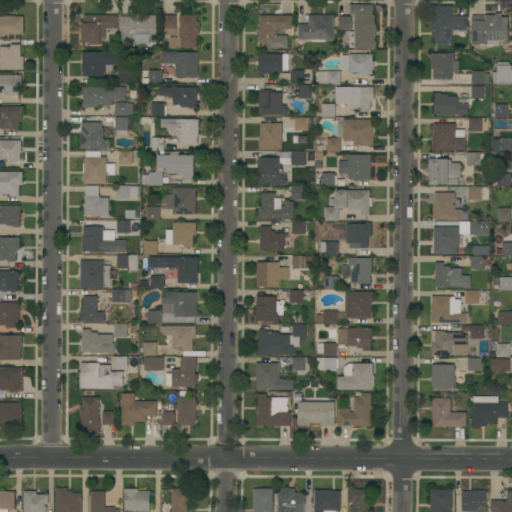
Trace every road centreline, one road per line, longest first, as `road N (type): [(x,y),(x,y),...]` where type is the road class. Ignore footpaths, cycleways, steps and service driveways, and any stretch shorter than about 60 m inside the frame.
road 1 (tertiary): [(0,458),(511,463)]
road 2 (residential): [(223,511),(227,0)]
road 3 (residential): [(401,511),(403,0)]
road 4 (residential): [(50,457),(51,0)]
